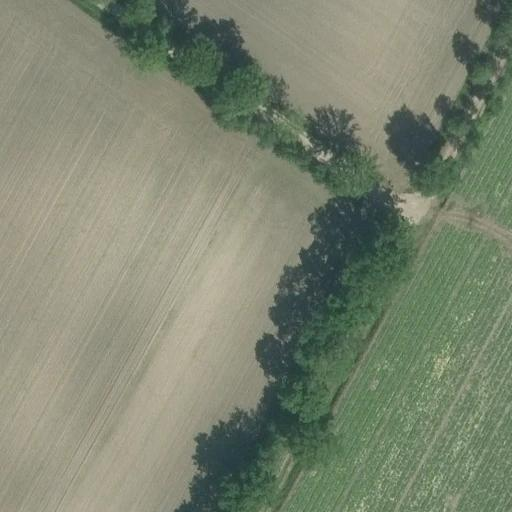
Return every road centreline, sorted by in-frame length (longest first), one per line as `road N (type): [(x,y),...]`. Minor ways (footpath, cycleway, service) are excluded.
road 1 (track): [(101,0),(428,207)]
road 2 (track): [(428,207),(257,511)]
road 3 (track): [(428,207),(511,48)]
